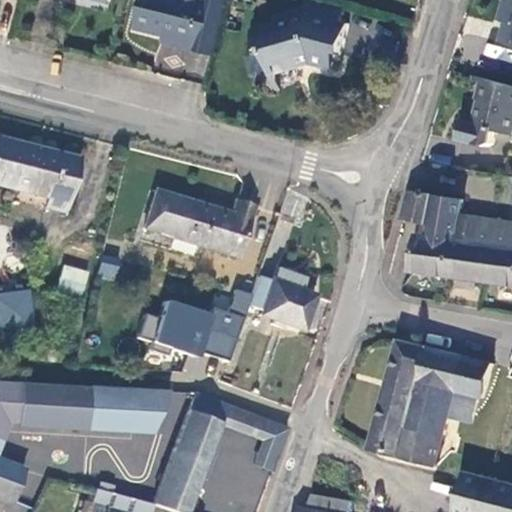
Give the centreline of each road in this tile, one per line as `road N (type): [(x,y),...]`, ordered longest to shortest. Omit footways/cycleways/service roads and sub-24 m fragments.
road 1 (residential): [(372,181),(0,86)]
road 2 (residential): [(353,306),(280,511)]
road 3 (residential): [(446,0),(411,113),(372,181)]
road 4 (residential): [(353,306),(511,340)]
road 5 (residential): [(372,181),(353,306)]
